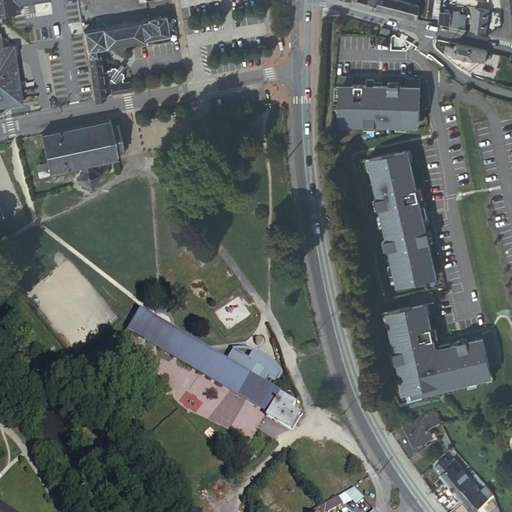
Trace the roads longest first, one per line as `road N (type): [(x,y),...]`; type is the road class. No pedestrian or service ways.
road 1 (secondary): [(301,67),(307,196),(343,367),(416,501)]
road 2 (tertiary): [(0,127),(301,67)]
road 3 (tertiary): [(426,28),(303,0)]
